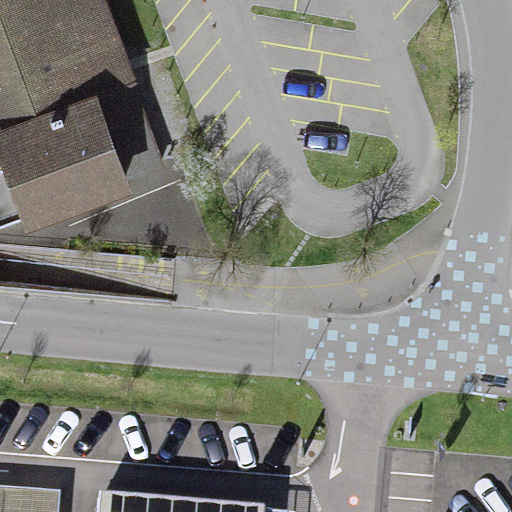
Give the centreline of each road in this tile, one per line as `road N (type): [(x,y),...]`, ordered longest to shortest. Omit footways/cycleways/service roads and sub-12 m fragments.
road 1 (residential): [(0,324),(361,357),(464,338)]
road 2 (residential): [(489,0),(502,43),(504,140),(464,338)]
